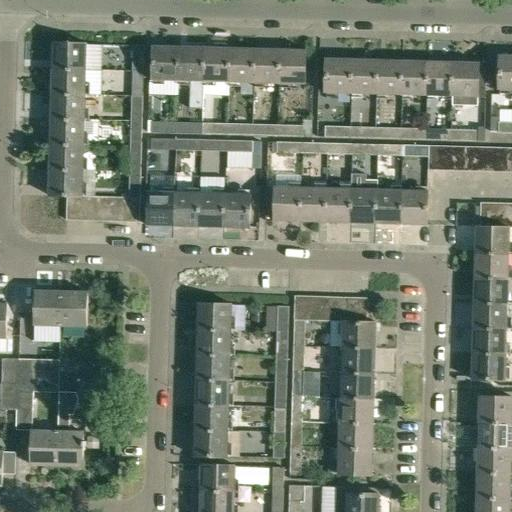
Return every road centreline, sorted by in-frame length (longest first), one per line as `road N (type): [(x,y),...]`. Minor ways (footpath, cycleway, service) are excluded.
road 1 (residential): [(430,511),(436,260),(161,254)]
road 2 (residential): [(511,12),(9,0)]
road 3 (residential): [(154,508),(161,254)]
road 4 (residential): [(3,251),(9,0)]
road 5 (residential): [(161,254),(3,251)]
road 6 (residential): [(24,511),(30,504),(154,508)]
